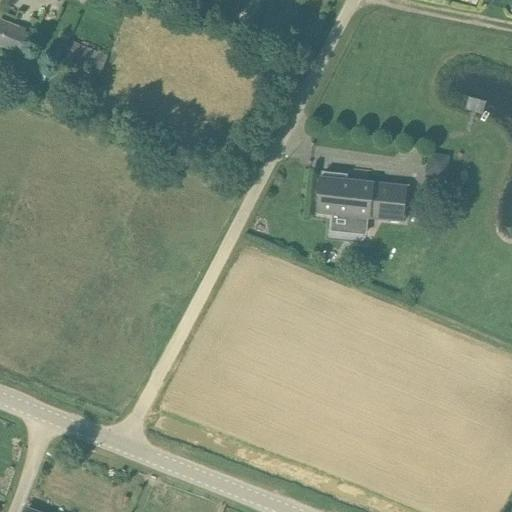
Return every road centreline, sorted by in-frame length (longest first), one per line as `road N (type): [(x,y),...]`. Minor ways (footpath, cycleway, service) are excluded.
road 1 (unclassified): [(122,445),(349,0)]
road 2 (unclassified): [(290,511),(122,445)]
road 3 (unclassified): [(122,445),(0,398)]
